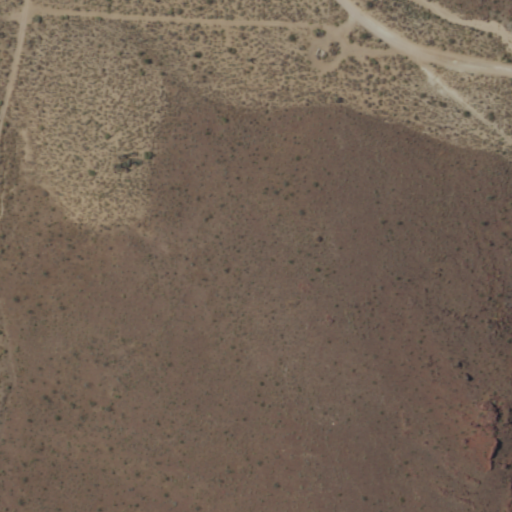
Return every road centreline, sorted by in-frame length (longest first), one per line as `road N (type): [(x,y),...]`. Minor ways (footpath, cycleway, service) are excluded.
road 1 (track): [(338,24),(21,6)]
road 2 (residential): [(511,66),(400,43),(342,0)]
